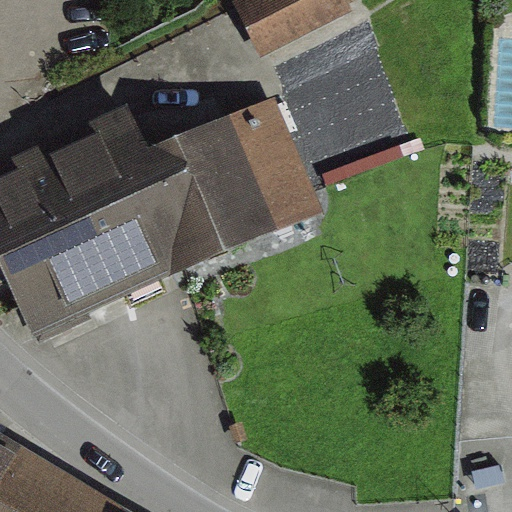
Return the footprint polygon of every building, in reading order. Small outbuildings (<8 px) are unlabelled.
[(251,0),(232,10),(260,65),(353,18),(344,0),(251,0)] [(191,283),(327,222),(275,105),(146,166),(189,277),(191,283)] [(128,117),(0,176),(0,277),(35,351),(189,277),(146,166),(128,117)] [(0,442),(0,497),(24,457),(0,442)] [(119,511),(24,457),(0,497),(0,511),(119,511)]
